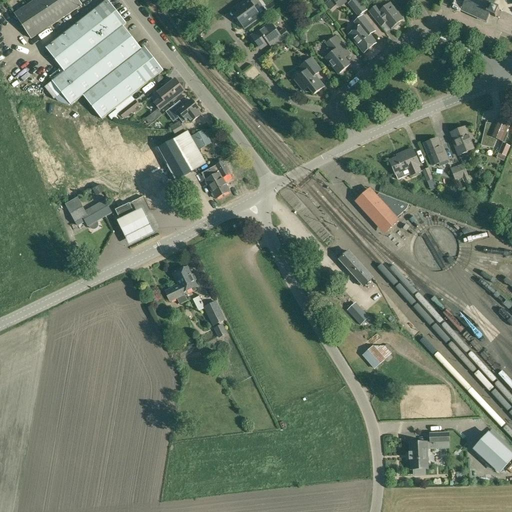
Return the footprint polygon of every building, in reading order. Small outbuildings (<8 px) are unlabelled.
[(35,0),(15,14),(31,39),(82,5),(78,0),(35,0)] [(108,0),(46,48),(65,72),(52,82),(71,105),(83,96),(102,119),(163,71),(145,47),(142,50),(123,26),(126,24),(108,0)] [(242,10),(235,16),(245,29),(261,17),(253,7),(259,3),(257,0),(245,0),(239,5),(242,10)] [(358,0),(353,0),(349,4),(359,16),(367,10),(358,0)] [(451,0),(463,5),(461,11),(462,10),(468,13),(467,14),(468,14),(468,13),(474,15),(473,17),(474,17),(475,16),(480,18),(479,20),(480,20),(481,18),(486,21),(485,22),(486,23),(490,15),(495,17),(499,8),(494,6),(496,0),(451,0)] [(377,5),(369,12),(377,21),(382,17),(391,30),(399,24),(399,23),(403,19),(390,3),(381,11),(377,5)] [(363,16),(356,21),(360,26),(349,34),(364,53),(376,43),(366,30),(371,26),(363,16)] [(251,36),(259,47),(267,41),(273,49),(290,37),(284,29),(279,34),(272,25),(266,29),(264,27),(251,36)] [(326,58),(324,60),(329,66),(331,65),(339,74),(350,65),(341,54),(346,50),(336,36),(326,44),(333,52),(326,58)] [(304,91),(305,90),(306,92),(310,93),(311,92),(314,95),(324,87),(315,75),(321,70),(312,58),(300,67),(304,73),(295,80),(304,91)] [(160,110),(163,108),(184,91),(176,80),(158,94),(162,99),(155,105),(160,110)] [(135,100),(119,113),(124,119),(140,106),(135,100)] [(191,122),(200,115),(197,111),(199,110),(191,100),(175,113),(182,123),(188,119),(191,122)] [(504,113),(501,112),(496,125),(486,123),(481,146),(493,148),(498,139),(504,142),(508,133),(506,133),(511,118),(511,117),(510,116),(510,114),(506,112),(504,113)] [(152,114),(146,119),(150,125),(156,120),(152,114)] [(171,127),(176,137),(186,131),(180,122),(171,127)] [(474,149),(465,127),(451,133),(456,144),(455,145),(459,155),(474,149)] [(192,137),(196,143),(207,136),(204,130),(192,137)] [(155,146),(134,158),(145,178),(155,195),(208,164),(196,143),(192,137),(189,132),(160,149),(159,147),(156,148),(155,146)] [(438,138),(424,144),(433,166),(448,160),(444,150),(443,150),(438,138)] [(503,144),(499,153),(506,156),(510,146),(503,144)] [(420,165),(413,148),(403,153),(404,155),(390,161),(396,175),(408,170),(411,176),(421,172),(418,165),(420,165)] [(202,173),(206,181),(215,199),(229,191),(224,181),(223,178),(230,174),(224,163),(221,163),(215,166),(202,173)] [(463,164),(451,169),(456,180),(467,175),(463,164)] [(423,171),(427,180),(427,182),(433,179),(429,168),(423,171)] [(93,189),(96,196),(105,192),(101,185),(93,189)] [(402,213),(405,211),(406,209),(408,205),(379,193),(378,194),(377,195),(370,188),(365,193),(355,202),(357,204),(385,235),(400,221),(399,219),(397,217),(402,213)] [(111,199),(116,210),(128,204),(123,193),(111,199)] [(128,204),(133,215),(141,211),(144,216),(151,212),(143,197),(128,204)] [(88,226),(89,228),(89,229),(90,229),(90,230),(91,230),(92,231),(93,231),(94,230),(95,230),(96,229),(97,229),(97,228),(97,227),(97,226),(97,225),(97,224),(96,222),(110,213),(104,202),(84,214),(76,200),(64,206),(76,227),(84,222),(87,227),(88,226)] [(114,211),(119,222),(133,215),(128,204),(116,210),(114,211)] [(144,216),(141,211),(133,215),(119,222),(118,222),(125,237),(129,245),(153,233),(149,225),(144,216)] [(373,279),(349,253),(340,261),(364,287),(373,279)] [(179,286),(165,292),(170,302),(184,295),(183,293),(196,286),(187,268),(186,269),(185,267),(180,269),(181,271),(173,275),(179,286)] [(199,310),(204,308),(205,307),(200,297),(195,300),(199,310)] [(205,307),(204,308),(213,326),(225,320),(216,302),(205,307)] [(369,318),(358,304),(349,311),(361,326),(369,318)] [(226,334),(222,326),(215,329),(219,338),(226,334)] [(384,347),(373,347),(363,356),(375,369),(391,355),(384,347)] [(449,434),(431,434),(431,444),(427,444),(427,443),(410,444),(411,454),(410,454),(410,460),(411,460),(411,470),(428,469),(427,449),(449,448),(449,434)] [(511,459),(511,456),(488,434),(475,449),(500,472),(511,459)]
